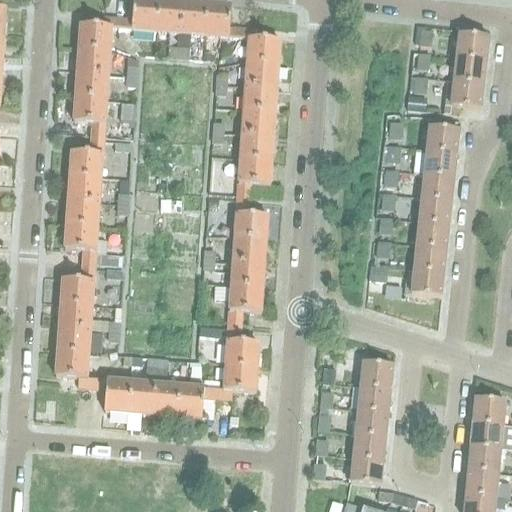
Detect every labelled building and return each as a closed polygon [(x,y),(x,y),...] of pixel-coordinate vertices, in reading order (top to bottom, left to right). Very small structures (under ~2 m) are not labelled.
[(118,22),(117,32),(156,35),(158,4),(134,2),(132,23),(118,22)] [(180,37),(182,6),(158,4),(156,35),(180,37)] [(203,39),(205,7),(182,6),(180,37),(203,39)] [(242,42),(243,32),(229,31),(230,9),(205,7),(203,39),(242,42)] [(117,32),(118,22),(104,21),(103,30),(81,28),(79,53),(109,55),(111,32),(117,32)] [(278,70),(280,45),(257,43),(257,33),(243,32),(242,42),(249,43),(247,67),(278,70)] [(431,50),(432,34),(421,33),(420,48),(431,50)] [(457,61),(486,64),(489,40),(459,37),(457,61)] [(168,52),(168,61),(178,62),(178,53),(168,52)] [(108,79),(109,55),(79,53),(77,77),(108,79)] [(188,62),(188,54),(178,53),(178,62),(188,62)] [(428,73),(430,58),(419,57),(418,72),(428,73)] [(484,88),(486,64),(457,61),(455,85),(484,88)] [(276,93),(278,70),(247,67),(246,91),(276,93)] [(137,81),(138,71),(129,71),(128,81),(137,81)] [(106,103),(108,79),(77,77),(75,101),(106,103)] [(226,90),(227,80),(218,79),(217,89),(226,90)] [(127,91),(136,91),(137,81),(128,81),(127,91)] [(426,97),(427,82),(417,81),(415,96),(426,97)] [(481,112),(484,88),(455,85),(452,109),(481,112)] [(217,99),(225,99),(226,90),(217,89),(217,99)] [(275,117),(276,93),(246,91),(244,115),(275,117)] [(92,140),(104,141),(106,103),(75,101),(73,125),(93,127),(92,140)] [(273,141),(275,117),(244,115),(242,138),(273,141)] [(401,142),(403,127),(391,125),(390,141),(401,142)] [(223,137),(223,127),(215,126),(214,136),(223,137)] [(427,154),(456,157),(459,133),(429,130),(427,154)] [(213,146),(222,147),(223,137),(214,136),(213,146)] [(271,164),(273,141),(242,138),(241,162),(271,164)] [(101,183),(103,145),(91,144),(90,157),(72,156),(70,180),(101,183)] [(398,166),(400,151),(389,150),(387,165),(398,166)] [(456,157),(427,154),(417,153),(414,176),(424,178),(454,181),(456,157)] [(238,200),(249,201),(250,188),(269,189),(271,164),(241,162),(238,200)] [(396,190),(398,175),(387,173),(385,189),(396,190)] [(451,204),(454,181),(424,178),(422,201),(451,204)] [(99,206),(101,183),(70,180),(69,204),(99,206)] [(394,213),(395,198),(384,197),(382,212),(394,213)] [(128,208),(129,198),(120,198),(119,208),(128,208)] [(449,228),(451,204),(422,201),(419,225),(449,228)] [(97,230),(99,206),(69,204),(67,228),(97,230)] [(248,218),(249,205),(238,204),(235,242),(266,245),(268,220),(248,218)] [(118,218),(127,218),(128,208),(119,208),(118,218)] [(391,237),(393,222),(382,221),(380,236),(391,237)] [(447,252),(449,228),(419,225),(417,249),(447,252)] [(83,267),(95,268),(97,230),(67,228),(65,252),(84,254),(83,267)] [(265,268),(266,245),(235,242),(233,266),(265,268)] [(388,261),(390,246),(379,245),(377,260),(388,261)] [(444,276),(447,252),(417,249),(414,273),(444,276)] [(214,265),(215,255),(206,254),(205,264),(214,265)] [(204,274),(213,275),(214,265),(205,264),(204,274)] [(263,292),(265,268),(233,266),(231,290),(263,292)] [(387,284),(388,269),(377,268),(375,283),(387,284)] [(92,310),(95,272),(83,271),(82,284),(64,283),(62,307),(92,310)] [(124,274),(107,273),(107,282),(123,282),(124,274)] [(442,300),(444,276),(414,273),(412,297),(442,300)] [(229,328),(240,329),(241,316),(261,317),(263,292),(231,290),(229,328)] [(90,333),(92,310),(62,307),(60,331),(90,333)] [(119,336),(120,326),(111,325),(110,335),(119,336)] [(89,357),(90,333),(60,331),(58,355),(89,357)] [(239,346),(240,333),(228,332),(226,369),(257,372),(259,347),(239,346)] [(109,345),(118,345),(119,336),(110,335),(109,345)] [(92,392),(93,383),(87,382),(89,357),(58,355),(56,380),(79,381),(78,391),(92,392)] [(147,362),(147,371),(157,371),(157,362),(147,362)] [(166,372),(167,363),(157,362),(157,371),(166,372)] [(361,391),(391,394),(393,370),(363,366),(361,391)] [(255,396),(257,372),(226,369),(224,393),(218,393),(217,402),(231,403),(232,394),(255,396)] [(334,388),(336,373),(324,372),(323,387),(334,388)] [(93,383),(92,392),(106,393),(104,415),(129,417),(132,386),(93,383)] [(153,419),(155,388),(132,386),(129,417),(153,419)] [(177,421),(179,390),(155,388),(153,419),(177,421)] [(217,402),(218,393),(179,390),(177,421),(202,422),(203,401),(217,402)] [(388,418),(391,394),(361,391),(358,415),(388,418)] [(332,412),(333,398),(322,397),(321,411),(332,412)] [(474,427),(503,430),(506,406),(476,403),(474,427)] [(386,442),(388,418),(358,415),(356,438),(386,442)] [(329,435),(331,421),(320,420),(318,434),(329,435)] [(501,454),(503,430),(474,427),(471,451),(501,454)] [(383,465),(386,442),(356,438),(353,462),(383,465)] [(326,459),(328,444),(317,443),(316,458),(326,459)] [(499,477),(501,454),(471,451),(469,475),(499,477)] [(381,490),(383,465),(353,462),(351,487),(381,490)] [(324,483),(326,469),(315,468),(313,482),(324,483)] [(496,501),(499,477),(469,475),(467,498),(496,501)] [(392,506),(395,498),(380,496),(379,505),(392,506)] [(404,510),(407,501),(395,498),(392,506),(404,510)] [(495,511),(496,501),(467,498),(465,511),(495,511)] [(411,511),(415,511),(418,505),(407,501),(404,510),(411,511)]
